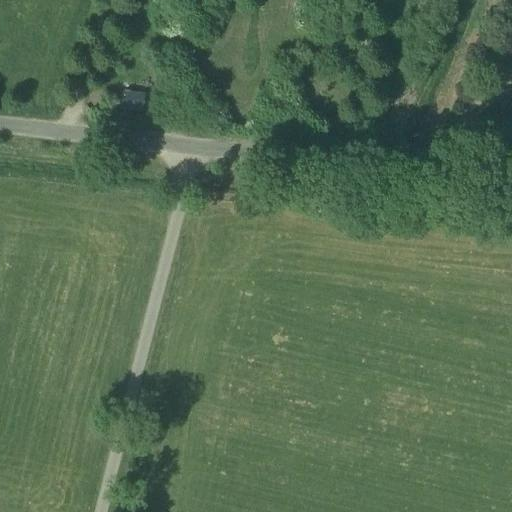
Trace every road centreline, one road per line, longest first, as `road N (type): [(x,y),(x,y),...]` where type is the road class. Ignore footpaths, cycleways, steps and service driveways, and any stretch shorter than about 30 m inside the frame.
road 1 (unclassified): [(511,184),(0,128)]
road 2 (unknown): [(196,149),(99,511)]
